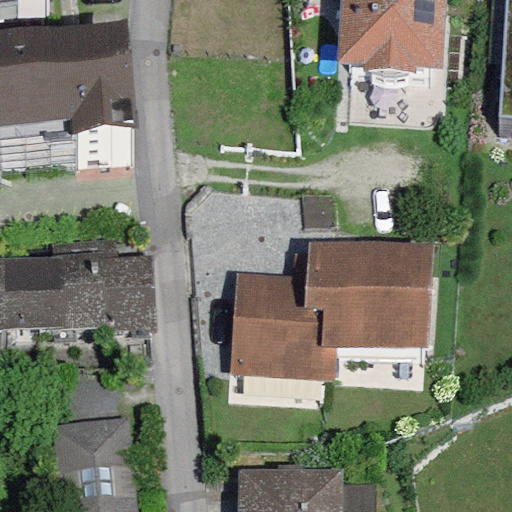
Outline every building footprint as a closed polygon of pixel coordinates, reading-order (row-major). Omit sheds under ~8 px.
[(446,0),(338,0),(334,63),(365,66),(364,71),(414,74),(414,67),(441,69),(446,0)] [(511,0),(503,0),(498,117),(511,117),(511,0)] [(123,19),(0,32),(0,141),(135,128),(123,19)] [(115,239),(82,241),(88,326),(110,324),(111,338),(156,335),(151,258),(116,260),(115,239)] [(0,310),(1,332),(88,326),(82,241),(51,244),(52,257),(0,260),(0,310)] [(430,244),(305,243),(305,279),(235,276),(229,377),(333,382),(335,349),(426,348),(430,244)] [(136,511),(128,420),(52,427),(60,511),(136,511)] [(340,470),(236,470),(235,511),(373,511),(373,487),(340,487),(340,470)]
